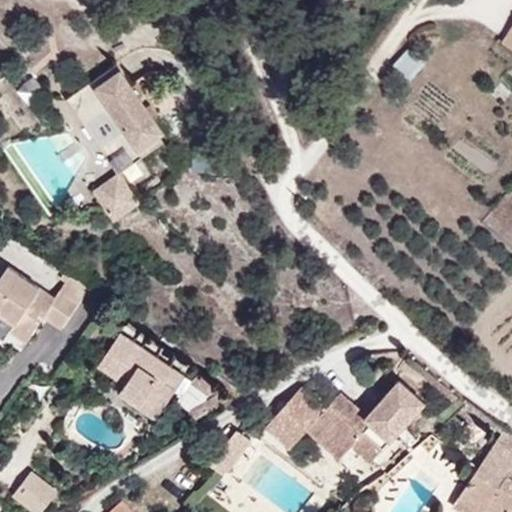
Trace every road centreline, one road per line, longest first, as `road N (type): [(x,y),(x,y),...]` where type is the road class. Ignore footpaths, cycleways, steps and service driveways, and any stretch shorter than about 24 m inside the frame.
road 1 (residential): [(511,415),(407,331),(286,209),(299,164)]
road 2 (residential): [(299,164),(388,49),(415,0)]
road 3 (residential): [(299,164),(283,110),(219,0)]
